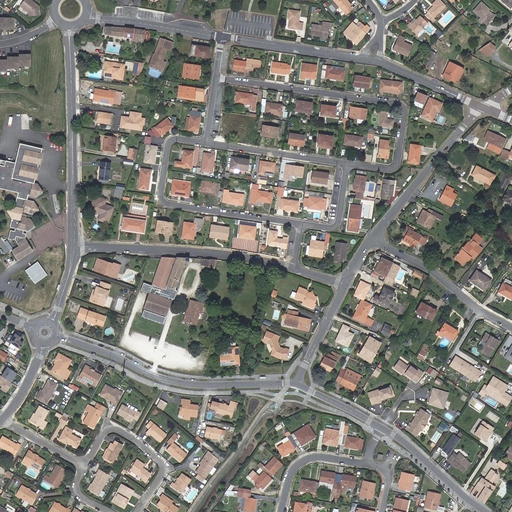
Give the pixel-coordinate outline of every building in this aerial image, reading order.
[(31,0),(23,0),(20,5),(28,12),(28,15),(39,14),(38,6),(31,0)] [(332,0),(344,15),(350,10),(347,6),(349,5),(345,0),(332,0)] [(424,14),(429,19),(431,17),(432,18),(445,6),(438,0),(434,0),(430,4),(432,6),(426,12),(426,13),(424,14)] [(511,0),(500,0),(500,1),(509,9),(511,5),(511,0)] [(487,8),(480,2),(472,10),(479,17),(476,20),(483,27),(487,23),(486,23),(485,22),(490,17),(490,13),(487,11),(485,9),(487,8)] [(297,22),(299,12),(288,10),(286,19),(289,20),(288,29),(301,31),(302,24),(297,22)] [(494,15),(490,13),(490,17),(485,22),(486,23),(494,15)] [(2,16),(2,28),(13,28),(13,16),(2,16)] [(426,23),(419,16),(410,24),(409,23),(407,25),(415,34),(426,23)] [(309,35),(326,38),(328,28),(330,28),(330,23),(320,22),(319,26),(310,25),(309,35)] [(344,33),(357,44),(365,34),(369,29),(366,26),(361,31),(352,23),(351,24),(344,33)] [(134,29),(104,26),(103,34),(133,38),(144,39),(144,30),(134,29)] [(398,51),(400,52),(400,53),(408,57),(412,47),(403,43),(405,39),(398,36),(392,50),(398,52),(398,51)] [(167,48),(158,45),(154,55),(153,55),(150,63),(161,67),(160,69),(163,70),(166,62),(162,61),(167,48)] [(210,47),(192,45),(191,55),(208,57),(210,47)] [(485,45),(479,49),(487,56),(491,51),(485,45)] [(436,54),(430,50),(423,62),(429,66),(436,54)] [(30,52),(18,52),(18,59),(18,63),(30,64),(30,52)] [(18,56),(6,56),(6,59),(6,60),(6,67),(18,67),(18,63),(18,59),(18,56)] [(246,61),(234,60),(232,70),(247,71),(248,70),(252,70),(252,67),(260,68),(261,60),(247,59),(246,61)] [(125,65),(106,62),(104,72),(112,73),(111,78),(122,80),(125,65)] [(463,69),(449,62),(443,76),(457,82),(463,69)] [(290,65),(272,63),(271,72),(289,75),(290,65)] [(316,65),(302,63),(300,79),(304,79),(305,77),(315,79),(316,65)] [(199,66),(184,64),(182,76),(197,78),(199,66)] [(326,66),(324,78),(343,80),(344,71),(343,71),(343,68),(326,66)] [(150,73),(160,76),(162,71),(151,68),(150,73)] [(369,78),(355,76),(353,86),(367,88),(369,78)] [(402,83),(381,81),(380,90),(400,92),(402,83)] [(196,93),(197,88),(180,86),(178,95),(195,98),(195,100),(202,101),(204,94),(202,94),(196,93)] [(122,94),(116,93),(116,91),(109,90),(108,91),(93,89),(91,99),(121,105),(122,94)] [(415,91),(412,100),(421,104),(425,95),(415,91)] [(257,95),(237,92),(236,102),(244,103),(243,105),(247,105),(247,104),(251,104),(250,111),(255,111),(257,95)] [(442,103),(429,98),(421,116),(432,120),(436,110),(438,111),(442,103)] [(311,103),(297,101),(295,111),(310,113),(311,103)] [(281,105),(266,103),(264,113),(280,115),(281,105)] [(336,107),(321,105),(320,115),(334,117),(336,107)] [(366,109),(351,107),(350,117),(365,119),(366,109)] [(197,132),(200,112),(196,112),(197,108),(192,108),(190,115),(190,117),(188,130),(197,132)] [(141,113),(129,111),(128,117),(121,116),(119,127),(141,131),(143,117),(140,117),(141,113)] [(387,112),(380,111),(378,126),(392,128),(393,120),(386,119),(387,112)] [(111,114),(98,112),(96,122),(102,123),(102,124),(109,125),(111,114)] [(172,126),(166,118),(155,127),(155,128),(152,131),(157,138),(160,135),(161,135),(172,126)] [(281,128),(263,126),(261,135),(279,138),(281,128)] [(490,141),(489,143),(501,148),(505,139),(487,131),(484,138),(487,139),(490,141)] [(304,135),(290,133),(288,144),(303,146),(304,135)] [(362,140),(366,140),(367,134),(363,133),(363,137),(345,134),(344,144),(361,147),(362,140)] [(113,136),(104,135),(103,150),(115,151),(117,134),(113,134),(113,136)] [(332,137),(319,134),(317,146),(330,148),(332,137)] [(388,141),(380,140),(377,157),(387,159),(389,146),(387,146),(388,141)] [(157,146),(146,144),(143,162),(154,164),(157,146)] [(34,185),(42,150),(19,145),(15,165),(0,161),(0,190),(18,195),(15,207),(6,212),(12,221),(10,229),(14,230),(14,232),(10,231),(7,240),(13,241),(13,240),(15,240),(18,247),(11,251),(17,262),(32,253),(27,244),(28,243),(24,239),(26,235),(21,234),(22,232),(28,233),(35,228),(31,220),(23,218),(21,218),(22,213),(24,214),(31,215),(39,211),(34,203),(27,201),(28,197),(35,198),(43,193),(38,186),(34,185)] [(420,146),(410,145),(408,162),(417,164),(420,146)] [(128,159),(135,160),(136,150),(130,149),(128,159)] [(193,152),(183,151),(182,162),(175,161),(175,166),(191,168),(192,158),(193,152)] [(214,155),(204,154),(202,171),(211,172),(214,155)] [(248,160),(232,158),(230,168),(247,170),(248,164),(248,160)] [(108,180),(110,163),(99,161),(99,167),(100,167),(98,179),(108,180)] [(274,163),(260,161),(257,179),(266,180),(267,175),(272,176),(274,163)] [(303,167),(286,165),(284,178),(287,179),(288,174),(301,177),(303,167)] [(495,175),(476,166),(472,175),(486,182),(484,186),(488,188),(495,175)] [(151,170),(138,168),(137,174),(140,174),(138,189),(148,190),(151,170)] [(328,173),(313,171),(312,182),(326,184),(328,173)] [(504,190),(509,181),(511,176),(504,172),(497,186),(504,190)] [(365,177),(356,176),(353,190),(363,192),(365,177)] [(218,195),(219,184),(215,183),(216,179),(205,178),(204,181),(201,181),(199,190),(214,192),(214,194),(218,195)] [(394,181),(383,179),(380,198),(389,199),(389,196),(392,196),(394,181)] [(189,182),(173,180),(171,194),(187,196),(189,182)] [(453,189),(446,186),(439,200),(450,206),(456,195),(451,192),(453,189)] [(122,190),(115,189),(114,196),(121,197),(122,190)] [(242,204),(244,190),(235,189),(235,193),(229,192),(229,190),(224,189),(223,201),(242,204)] [(252,189),(250,202),(255,203),(256,200),(270,203),(271,193),(257,191),(257,189),(252,189)] [(511,192),(507,190),(502,200),(511,204),(511,192)] [(105,200),(95,196),(90,210),(100,213),(98,219),(107,222),(113,207),(104,204),(105,200)] [(326,200),(309,197),(309,198),(309,203),(308,208),(321,210),(321,207),(325,208),(326,200)] [(298,201),(281,199),(280,209),(297,211),(298,201)] [(347,230),(357,231),(360,206),(351,205),(347,230)] [(429,214),(426,213),(422,210),(417,221),(430,228),(435,217),(441,220),(443,216),(431,210),(429,214)] [(145,217),(124,214),(122,230),(143,233),(145,217)] [(182,237),(186,238),(186,235),(193,236),(194,227),(201,228),(202,219),(195,218),(194,224),(184,222),(182,237)] [(172,223),(158,221),(156,232),(171,234),(172,223)] [(228,227),(212,224),(210,236),(226,239),(228,227)] [(254,236),(255,227),(240,225),(239,237),(248,238),(248,235),(254,236)] [(408,229),(412,231),(413,229),(406,226),(401,234),(405,236),(408,229)] [(427,239),(412,231),(408,229),(405,236),(403,240),(415,247),(418,242),(424,245),(427,239)] [(277,232),(270,231),(268,244),(282,245),(281,248),(286,248),(287,238),(283,237),(282,239),(276,238),(277,232)] [(475,243),(477,244),(482,239),(475,234),(471,239),(470,238),(467,242),(468,243),(455,258),(463,265),(470,257),(468,255),(470,253),(475,256),(480,250),(473,245),(475,243)] [(0,244),(5,252),(11,248),(3,236),(0,238),(0,244)] [(323,242),(312,241),(311,246),(310,246),(308,256),(321,257),(323,242)] [(347,243),(336,242),(333,261),(342,262),(343,258),(345,259),(347,243)] [(149,293),(144,307),(141,317),(163,324),(166,315),(166,314),(171,300),(174,300),(176,291),(174,290),(185,261),(189,262),(189,258),(176,257),(176,259),(161,258),(152,286),(143,283),(141,290),(149,293)] [(215,269),(216,259),(202,258),(201,265),(215,269)] [(375,272),(385,277),(386,275),(393,279),(399,267),(382,258),(375,272)] [(94,270),(116,278),(120,265),(113,262),(112,264),(98,259),(94,270)] [(46,276),(37,263),(25,271),(34,284),(46,276)] [(490,280),(476,271),(469,281),(483,290),(490,280)] [(386,275),(385,277),(383,282),(390,285),(393,279),(386,275)] [(511,297),(511,282),(505,279),(498,292),(511,299),(511,297)] [(360,280),(353,295),(364,300),(371,285),(360,280)] [(104,299),(106,300),(109,292),(107,292),(110,285),(101,282),(98,288),(96,288),(95,291),(91,301),(101,305),(104,299)] [(303,301),(306,302),(305,305),(313,308),(314,304),(313,304),(315,299),(314,297),(313,294),(309,292),(307,294),(305,293),(307,290),(299,287),(295,297),(303,301)] [(416,296),(419,290),(412,287),(409,293),(416,296)] [(394,293),(384,288),(379,297),(376,295),(373,300),(388,306),(394,293)] [(195,326),(200,313),(202,313),(205,305),(190,300),(182,321),(195,326)] [(372,305),(362,300),(353,318),(371,326),(373,321),(366,317),(372,305)] [(437,311),(421,303),(416,312),(431,320),(437,311)] [(84,318),(84,320),(103,327),(106,317),(80,308),(78,315),(84,318)] [(287,312),(284,325),(293,327),(294,325),(297,326),(296,329),(308,331),(309,324),(306,323),(306,319),(296,317),(298,311),(291,309),(290,313),(287,312)] [(439,332),(444,335),(452,340),(458,331),(444,323),(439,332)] [(348,347),(354,334),(348,331),(350,327),(343,324),(335,341),(348,347)] [(280,359),(280,357),(281,356),(285,357),(288,349),(285,348),(283,349),(279,347),(277,341),(279,337),(266,331),(263,341),(271,344),(272,350),(270,355),(280,359)] [(15,333),(9,342),(20,349),(24,343),(19,340),(21,337),(15,333)] [(481,352),(489,357),(498,341),(485,333),(481,341),(486,344),(481,352)] [(380,343),(369,337),(358,355),(369,362),(380,343)] [(424,344),(419,354),(424,357),(426,353),(425,353),(429,346),(424,344)] [(240,365),(238,347),(228,348),(228,356),(220,357),(221,365),(230,365),(230,363),(235,363),(235,366),(240,365)] [(325,356),(320,367),(331,371),(337,358),(338,359),(340,356),(332,352),(331,355),(325,353),(324,356),(325,356)] [(71,361),(59,354),(55,360),(56,361),(57,361),(56,364),(54,368),(55,369),(53,373),(66,379),(70,372),(65,369),(67,365),(69,365),(71,361)] [(480,372),(455,356),(450,365),(475,381),(480,372)] [(407,367),(398,361),(393,368),(402,374),(402,373),(411,380),(412,379),(417,383),(423,374),(418,370),(417,372),(408,366),(407,367)] [(11,383),(18,374),(7,366),(1,376),(11,383)] [(94,373),(91,371),(89,370),(90,369),(85,366),(79,377),(95,387),(101,377),(94,373)] [(433,377),(437,371),(430,366),(426,372),(433,377)] [(378,376),(381,370),(376,367),(373,372),(378,376)] [(342,369),(336,381),(340,382),(339,383),(353,390),(358,379),(352,376),(354,374),(342,369)] [(0,388),(6,392),(12,383),(11,383),(1,376),(0,375),(0,385),(1,387),(0,388)] [(503,391),(506,387),(492,378),(487,387),(484,385),(483,388),(486,390),(498,397),(497,400),(506,406),(511,397),(505,393),(504,394),(501,393),(502,391),(503,391)] [(46,404),(56,385),(48,380),(42,392),(40,391),(36,398),(46,404)] [(122,394),(105,385),(99,395),(106,398),(107,398),(109,399),(109,400),(113,402),(112,403),(116,405),(122,394)] [(394,395),(390,385),(373,391),(377,402),(377,403),(381,401),(381,400),(385,398),(386,397),(388,398),(394,395)] [(427,404),(442,409),(447,393),(432,388),(431,392),(432,393),(430,400),(428,400),(427,404)] [(377,402),(373,391),(368,393),(372,404),(377,402)] [(160,399),(156,407),(162,411),(167,403),(160,399)] [(182,403),(181,409),(179,408),(178,413),(195,416),(197,405),(188,404),(189,400),(180,399),(180,403),(182,403)] [(228,406),(218,403),(218,404),(212,402),(211,405),(210,407),(210,408),(216,410),(215,413),(231,418),(234,408),(237,409),(238,404),(230,402),(228,406)] [(101,413),(104,407),(97,403),(94,409),(101,413)] [(117,413),(131,421),(132,419),(136,421),(140,413),(136,411),(136,412),(122,404),(117,413)] [(101,413),(94,409),(88,405),(85,410),(89,412),(83,423),(93,429),(101,413)] [(36,415),(32,422),(41,427),(40,428),(44,430),(48,422),(45,420),(49,412),(40,407),(36,415)] [(415,436),(419,431),(421,427),(423,429),(425,426),(423,424),(425,421),(429,415),(420,409),(417,413),(418,414),(416,416),(415,417),(410,425),(408,423),(404,428),(415,436)] [(64,424),(67,418),(63,416),(62,416),(60,419),(59,421),(64,424)] [(160,442),(166,434),(150,421),(145,427),(149,429),(146,433),(149,435),(150,434),(160,442)] [(285,426),(282,421),(278,424),(279,427),(276,429),(278,433),(284,430),(282,427),(285,426)] [(492,427),(483,421),(474,435),(483,441),(492,427)] [(309,424),(294,433),(296,436),(310,427),(309,424)] [(58,441),(66,445),(67,443),(76,448),(81,440),(71,435),(73,431),(66,427),(58,441)] [(224,432),(220,431),(206,427),(204,436),(218,440),(220,434),(224,435),(224,432)] [(296,436),(294,433),(290,435),(297,446),(300,444),(301,446),(316,437),(310,427),(296,436)] [(294,448),(297,446),(289,433),(286,435),(287,437),(282,440),(284,444),(277,447),(283,457),(295,450),(294,448)] [(343,434),(339,433),(339,435),(325,433),(323,443),(337,446),(337,444),(341,444),(343,434)] [(441,450),(448,455),(460,438),(453,433),(441,450)] [(186,454),(172,442),(176,438),(172,434),(166,442),(170,445),(166,450),(180,462),(186,454)] [(343,434),(341,444),(345,445),(344,447),(358,449),(360,439),(346,436),(346,435),(343,434)] [(0,439),(0,445),(12,452),(11,453),(15,456),(21,445),(17,443),(16,444),(2,436),(0,439)] [(112,463),(119,451),(122,444),(114,440),(112,444),(111,443),(108,449),(103,458),(112,463)] [(511,446),(509,445),(502,459),(511,463),(511,446)] [(36,454),(32,452),(33,452),(29,450),(23,460),(30,464),(40,469),(46,460),(39,456),(36,454)] [(219,460),(208,452),(202,460),(204,461),(201,465),(196,472),(205,479),(219,460)] [(468,464),(451,452),(444,461),(448,464),(449,462),(455,466),(463,471),(468,464)] [(265,467),(258,460),(255,463),(264,471),(265,472),(268,469),(273,474),(283,464),(275,456),(265,467)] [(129,469),(142,478),(141,479),(145,481),(151,473),(142,467),(144,465),(136,459),(129,469)] [(59,482),(66,470),(57,465),(50,477),(46,475),(43,478),(58,488),(61,484),(59,482)] [(477,484),(470,493),(483,503),(495,487),(492,485),(498,476),(495,474),(496,472),(495,471),(494,473),(490,470),(484,479),(482,477),(478,482),(480,483),(478,485),(477,484)] [(265,472),(264,471),(261,474),(254,482),(256,483),(254,486),(258,490),(260,487),(262,489),(272,479),(270,477),(265,472)] [(335,496),(337,482),(334,481),(335,473),(321,471),(319,481),(333,484),(331,495),(335,496)] [(252,479),(254,482),(261,474),(259,472),(252,479)] [(410,481),(412,475),(402,472),(398,488),(410,490),(412,482),(410,481)] [(98,473),(88,489),(98,495),(108,478),(98,473)] [(181,493),(190,479),(181,473),(174,483),(172,482),(170,485),(181,493)] [(355,487),(356,476),(343,474),(341,483),(337,482),(335,496),(335,498),(338,499),(339,499),(340,489),(347,490),(348,486),(355,487)] [(313,496),(317,496),(319,482),(302,479),(300,490),(314,492),(313,496)] [(363,488),(361,488),(360,496),(360,497),(360,498),(364,499),(365,498),(371,499),(375,483),(365,481),(363,488)] [(118,493),(123,485),(121,484),(115,497),(117,498),(119,494),(118,493)] [(126,498),(128,499),(133,491),(123,485),(118,493),(119,494),(117,498),(115,497),(112,501),(121,507),(126,498)] [(16,495),(32,504),(37,495),(22,486),(16,495)] [(424,507),(436,510),(440,494),(430,491),(428,498),(426,498),(424,507)] [(250,498),(251,494),(238,492),(238,496),(241,496),(239,510),(252,511),(253,511),(256,499),(250,498)] [(168,501),(169,499),(162,494),(159,497),(161,498),(157,503),(157,505),(159,507),(159,508),(162,511),(165,510),(166,511),(165,511),(175,511),(178,508),(170,502),(168,501)] [(406,500),(396,498),(392,511),(405,511),(406,507),(405,507),(406,500)] [(68,511),(69,511),(54,502),(49,511),(51,511),(68,511)] [(307,509),(308,503),(297,502),(295,511),(310,511),(311,509),(307,509)]
